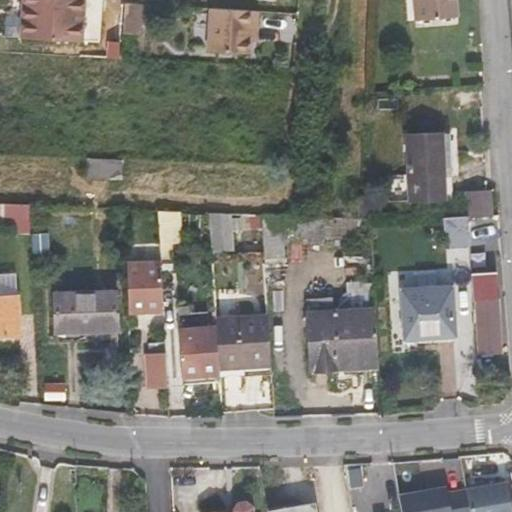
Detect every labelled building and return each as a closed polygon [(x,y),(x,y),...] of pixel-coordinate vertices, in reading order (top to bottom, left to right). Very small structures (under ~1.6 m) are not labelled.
[(83,0),(23,0),(23,25),(81,28),(83,0)] [(456,17),(455,0),(413,0),(415,20),(456,17)] [(140,4),(124,2),(122,30),(122,32),(126,32),(135,33),(138,33),(140,4)] [(247,26),(252,26),(253,11),(208,8),(205,50),(245,53),(246,39),(247,26)] [(22,37),(81,40),(81,28),(23,25),(22,37)] [(134,48),(135,33),(126,32),(126,47),(134,48)] [(388,180),(389,211),(446,210),(446,177),(451,177),(450,132),(407,134),(409,179),(388,180)] [(491,190),(466,191),(468,217),(492,217),(491,190)] [(0,225),(12,226),(13,234),(31,235),(29,204),(0,202),(0,225)] [(369,217),(370,202),(358,202),(358,204),(358,217),(368,217),(369,217)] [(160,240),(184,239),(181,210),(159,209),(160,240)] [(222,248),(231,248),(229,212),(209,211),(212,255),(222,254),(222,248)] [(266,263),(287,262),(283,214),(263,213),(263,223),(265,242),(266,263)] [(324,216),(323,237),(356,238),(358,217),(331,216),(324,216)] [(358,217),(356,238),(370,239),(368,217),(358,217)] [(496,233),(496,220),(467,221),(467,234),(496,233)] [(252,223),(253,243),(265,242),(263,223),(252,223)] [(164,307),(162,259),(127,261),(129,308),(164,307)] [(470,274),(472,300),(476,300),(480,353),(500,352),(495,272),(470,274)] [(0,295),(18,294),(17,274),(0,274),(0,295)] [(455,336),(452,284),(402,289),(405,339),(455,336)] [(53,292),(54,332),(119,330),(118,291),(53,292)] [(0,336),(21,336),(18,294),(0,295),(0,336)] [(309,300),(314,368),(378,363),(375,308),(331,312),(331,299),(309,300)] [(218,339),(219,366),(272,362),(269,316),(216,319),(218,339)] [(179,328),(182,378),(220,376),(219,366),(218,339),(210,339),(209,326),(179,328)] [(149,386),(169,385),(167,353),(147,354),(149,386)] [(509,511),(504,482),(464,489),(467,511),(509,511)] [(467,511),(464,489),(445,492),(444,486),(396,495),(399,511),(467,511)] [(300,502),(267,508),(267,511),(316,511),(315,503),(301,506),(300,502)]
